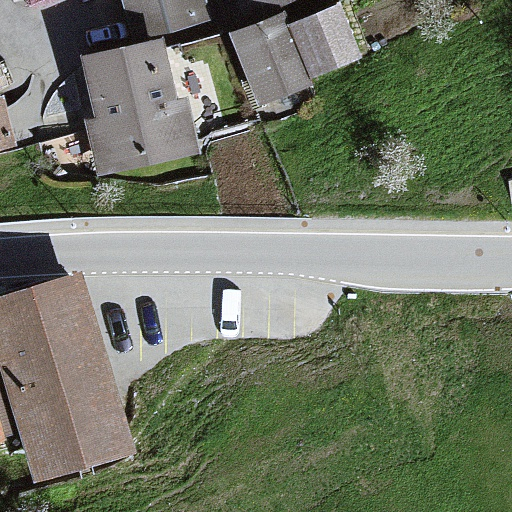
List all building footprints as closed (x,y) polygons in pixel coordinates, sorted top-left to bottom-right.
[(207,0),(115,0),(127,44),(146,39),(195,27),(192,6),(208,4),(207,0)] [(233,0),(243,20),(278,0),(233,0)] [(357,59),(334,6),(295,27),(319,78),(357,59)] [(278,17),(222,47),(254,111),(309,91),(278,17)] [(94,181),(188,160),(177,103),(159,107),(146,39),(77,57),(93,125),(79,130),(94,181)] [(0,144),(12,141),(1,101),(0,101),(0,144)] [(131,450),(79,279),(0,302),(0,346),(39,477),(131,450)]
